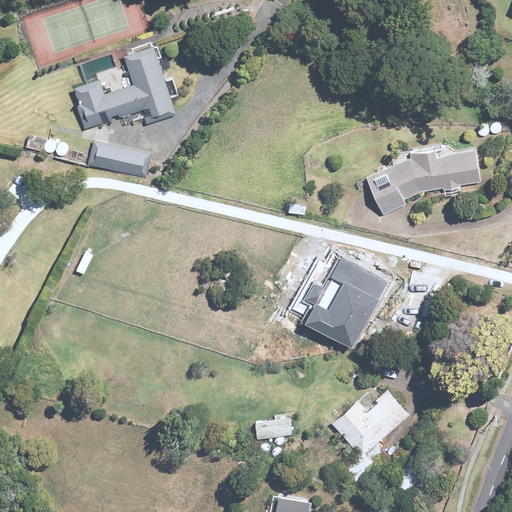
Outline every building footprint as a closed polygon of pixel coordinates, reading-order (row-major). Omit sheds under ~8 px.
[(175,113),(151,45),(122,55),(132,84),(104,94),(98,76),(71,85),(77,102),(74,103),(83,129),(141,109),(145,123),(175,113)] [(95,134),(89,160),(148,175),(154,149),(95,134)] [(409,156),(364,176),(381,214),(404,204),(402,199),(421,190),(441,187),(442,190),(460,187),(459,184),(479,181),(474,149),(434,156),(433,148),(408,152),(409,156)] [(306,205),(288,204),(287,213),(305,214),(306,205)] [(317,304),(306,323),(352,348),(388,283),(339,257),(323,286),(315,282),(306,298),(317,304)] [(441,275),(406,273),(405,302),(439,304),(441,275)] [(375,443),(408,413),(386,389),(365,408),(356,399),(330,423),(354,449),(337,465),(358,488),(390,459),(375,443)] [(274,420),(252,421),(253,437),(290,434),(288,414),(274,415),(274,420)] [(430,467),(407,457),(395,484),(418,495),(430,467)] [(307,511),(310,502),(276,495),(272,511),(307,511)]
